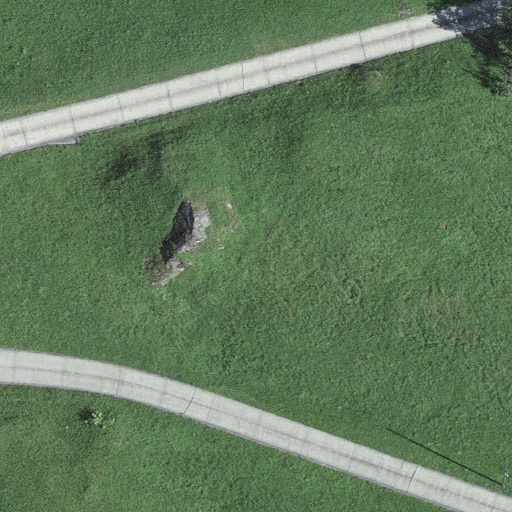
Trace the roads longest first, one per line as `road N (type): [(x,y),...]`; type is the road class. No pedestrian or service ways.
road 1 (unclassified): [(0,363),(126,382),(511,511)]
road 2 (unclassified): [(511,7),(0,137)]
